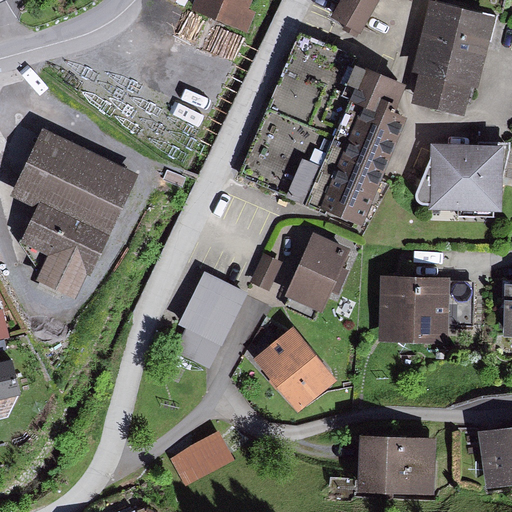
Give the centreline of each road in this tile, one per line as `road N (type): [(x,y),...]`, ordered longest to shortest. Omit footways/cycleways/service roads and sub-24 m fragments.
road 1 (residential): [(300,0),(139,333),(104,459)]
road 2 (residential): [(104,459),(142,457),(219,406),(281,435),(366,416),(511,414)]
road 3 (residential): [(0,54),(73,30),(123,0)]
